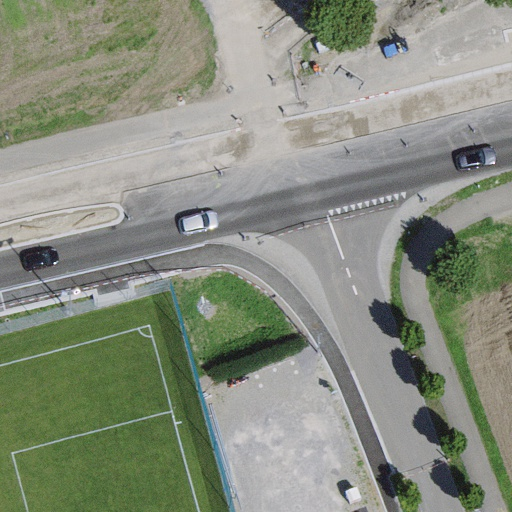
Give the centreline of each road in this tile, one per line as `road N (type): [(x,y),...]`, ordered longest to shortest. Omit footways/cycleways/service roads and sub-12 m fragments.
road 1 (tertiary): [(296,169),(329,218),(436,511)]
road 2 (primary): [(296,169),(0,241)]
road 3 (primary): [(511,117),(296,169)]
road 4 (track): [(228,0),(259,105),(296,169)]
